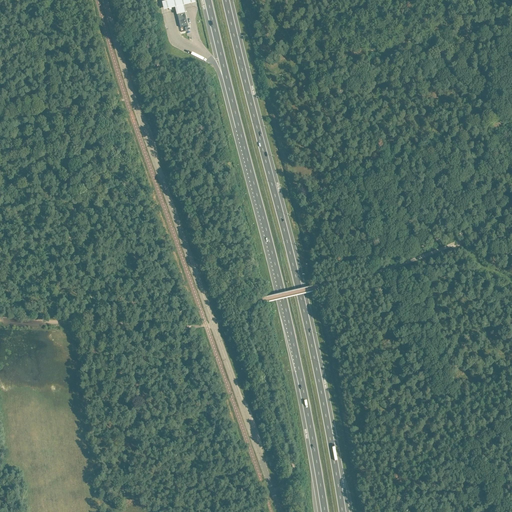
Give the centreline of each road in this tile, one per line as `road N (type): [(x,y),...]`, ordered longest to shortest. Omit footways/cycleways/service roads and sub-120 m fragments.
road 1 (tertiary): [(279,511),(105,0)]
road 2 (trunk): [(342,511),(303,303),(226,0)]
road 3 (trunk): [(229,92),(286,308),(324,511)]
road 4 (track): [(205,323),(0,318)]
